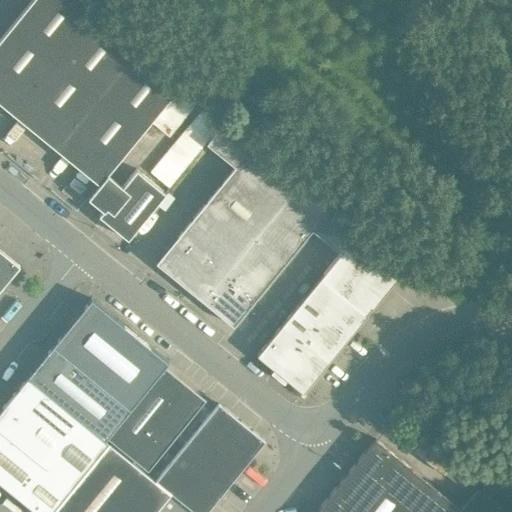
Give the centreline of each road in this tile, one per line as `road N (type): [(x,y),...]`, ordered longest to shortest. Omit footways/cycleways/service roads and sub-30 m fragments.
road 1 (unclassified): [(314,429),(285,417),(85,256)]
road 2 (unclassified): [(314,429),(340,416),(395,352),(459,319),(511,313)]
road 3 (unclassified): [(85,256),(0,357)]
